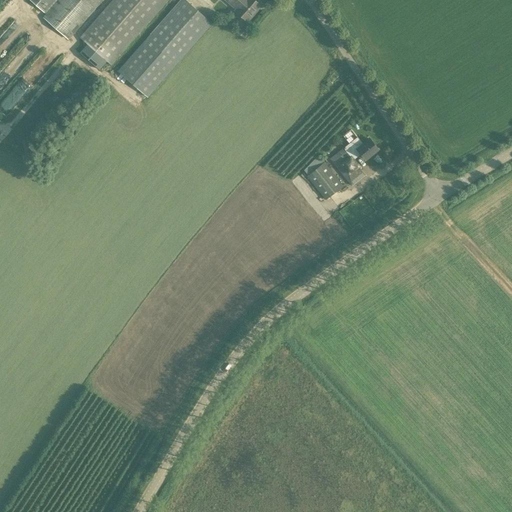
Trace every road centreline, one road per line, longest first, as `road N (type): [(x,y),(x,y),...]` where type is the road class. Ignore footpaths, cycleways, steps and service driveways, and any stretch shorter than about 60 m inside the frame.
road 1 (unclassified): [(124,511),(227,343),(285,288),(431,188)]
road 2 (unclassified): [(431,188),(307,0)]
